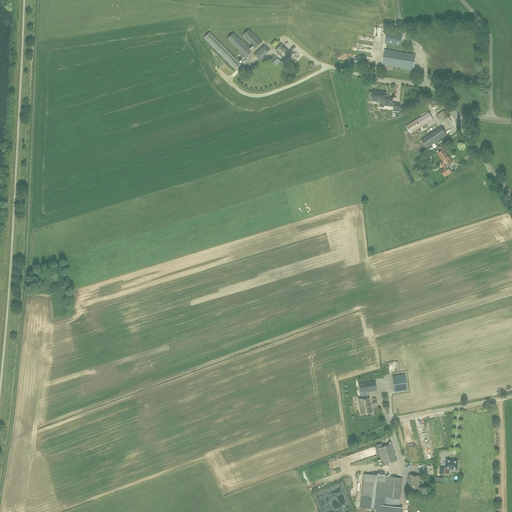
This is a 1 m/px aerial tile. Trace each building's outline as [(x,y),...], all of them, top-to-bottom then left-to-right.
[(255,49),(262,42),(249,30),(242,36),(255,49)] [(400,46),(402,35),(387,32),(385,44),(400,46)] [(419,32),(418,41),(433,41),(433,32),(419,32)] [(235,69),(240,64),(209,33),(204,38),(235,69)] [(246,58),(252,52),(233,33),(227,39),(246,58)] [(476,34),(437,35),(437,42),(440,42),(440,45),(447,45),(447,42),(452,42),(452,45),(454,45),(454,46),(476,45),(476,34)] [(290,52),(281,44),(275,51),(283,59),(282,60),(286,64),(295,55),(290,51),(290,52)] [(260,60),(270,50),(264,45),(254,55),(260,60)] [(413,70),(416,55),(384,50),(382,64),(413,70)] [(477,76),(477,64),(463,64),(463,71),(459,70),(459,76),(477,76)] [(384,106),(385,96),(386,93),(380,92),(380,93),(373,92),(373,93),(371,92),(370,93),(369,96),(370,97),(373,97),(372,101),(381,102),(380,105),(384,106)] [(384,106),(394,107),(394,109),(400,110),(400,104),(392,103),(393,98),(389,97),(389,96),(385,96),(384,106)] [(441,122),(448,117),(444,111),(437,115),(441,122)] [(410,134),(433,120),(429,113),(405,127),(410,134)] [(430,153),(434,150),(432,145),(447,135),(441,126),(422,140),(427,148),(430,153)] [(448,157),(446,153),(446,152),(441,146),(439,148),(441,151),(438,154),(443,161),(448,157)] [(448,157),(443,161),(444,163),(442,165),(445,168),(441,171),(446,177),(452,173),(448,168),(450,166),(449,164),(452,162),(449,156),(448,157)] [(395,391),(407,389),(405,375),(393,376),(395,391)] [(377,391),(375,380),(360,383),(362,393),(377,391)] [(361,415),(372,413),(369,397),(359,399),(361,415)] [(383,465),(397,461),(391,444),(377,449),(383,465)] [(457,470),(458,461),(447,459),(445,468),(457,470)] [(362,495),(361,507),(363,508),(367,508),(377,509),(376,511),(398,511),(399,507),(399,504),(400,499),(402,478),(387,477),(364,474),(362,495)] [(422,488),(418,487),(420,476),(409,475),(407,491),(418,492),(422,492),(422,495),(429,496),(430,488),(423,487),(422,488)]
